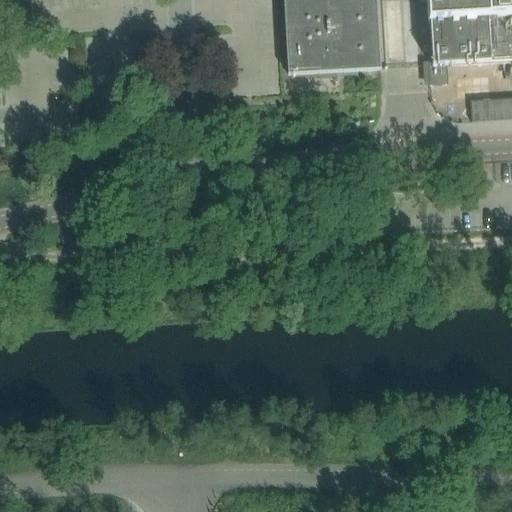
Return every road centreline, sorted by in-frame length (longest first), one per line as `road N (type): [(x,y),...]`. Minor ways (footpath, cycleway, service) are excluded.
road 1 (tertiary): [(0,226),(511,148)]
road 2 (track): [(0,244),(128,276),(511,256)]
road 3 (unclassified): [(0,491),(180,478),(511,474)]
